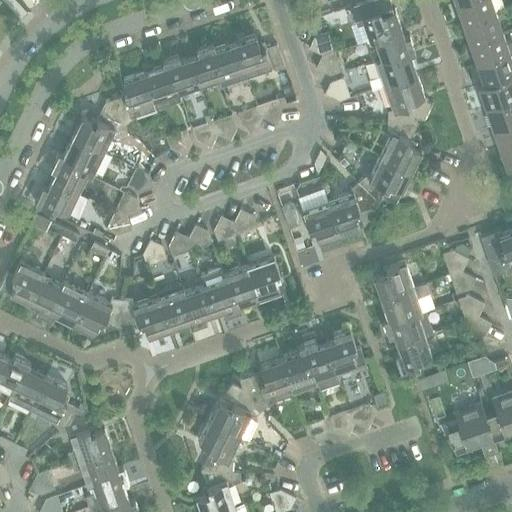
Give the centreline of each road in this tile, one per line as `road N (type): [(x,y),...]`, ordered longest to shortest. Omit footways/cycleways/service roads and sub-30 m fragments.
road 1 (residential): [(128,378),(330,309),(320,272),(430,235),(445,216),(464,210)]
road 2 (residential): [(299,129),(180,167),(159,206),(172,213),(286,174)]
road 3 (residential): [(0,180),(43,90),(77,49),(191,2)]
road 4 (residential): [(464,210),(481,179),(421,0)]
road 5 (residential): [(315,511),(300,462),(390,428)]
road 6 (residential): [(0,318),(128,378)]
road 7 (residential): [(171,511),(128,378)]
road 8 (residential): [(92,0),(57,18),(13,67),(0,95)]
road 9 (residential): [(274,0),(307,100),(299,129)]
road 10 (residential): [(511,331),(464,210)]
